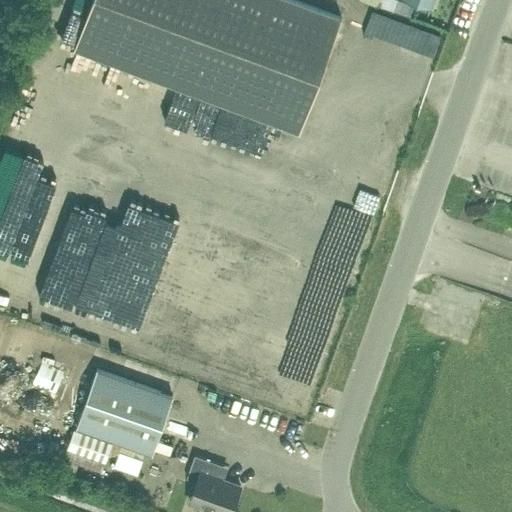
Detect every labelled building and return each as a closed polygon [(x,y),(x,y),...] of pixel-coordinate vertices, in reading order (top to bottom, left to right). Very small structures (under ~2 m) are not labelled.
[(340,16),(296,0),(90,0),(73,46),(299,129),(340,16)] [(406,35),(442,45),(446,29),(410,20),(406,35)] [(60,102),(25,95),(22,109),(66,118),(70,99),(61,97),(60,102)] [(19,161),(0,222),(0,280),(111,314),(126,268),(125,267),(154,173),(95,155),(83,196),(65,190),(70,176),(19,161)] [(169,276),(201,208),(183,200),(151,268),(169,276)] [(264,349),(288,260),(266,254),(275,220),(238,210),(219,282),(190,274),(177,323),(219,334),(216,345),(238,351),(239,347),(246,349),(247,345),(264,349)] [(321,302),(345,308),(350,289),(325,283),(321,302)] [(172,395),(96,368),(76,425),(152,452),(172,395)] [(13,422),(5,443),(33,453),(41,432),(13,422)] [(112,441),(74,428),(67,447),(105,461),(112,441)] [(219,463),(194,454),(186,477),(196,481),(189,501),(218,511),(230,511),(240,485),(214,476),(219,463)]
